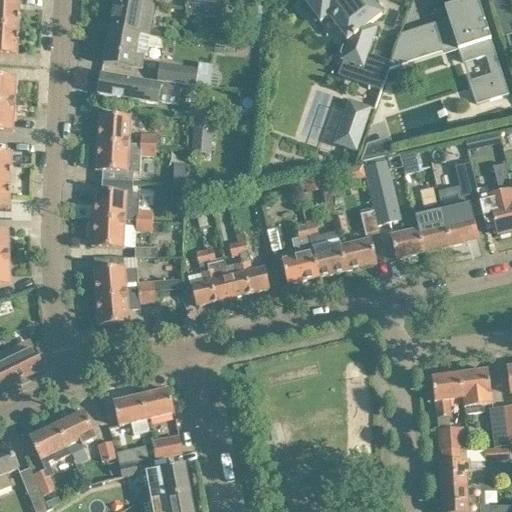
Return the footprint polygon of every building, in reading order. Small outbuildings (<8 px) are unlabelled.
[(0,0),(0,27),(18,29),(20,0),(0,0)] [(150,31),(155,3),(136,0),(115,0),(110,31),(139,36),(164,38),(165,33),(150,31)] [(222,1),(216,0),(187,0),(186,14),(219,18),(222,1)] [(308,9),(305,11),(315,24),(318,21),(320,24),(328,18),(347,43),(346,46),(343,47),(340,54),(342,58),(341,61),(362,67),(358,81),(355,80),(354,83),(382,92),(389,70),(391,63),(368,55),(377,29),(369,26),(382,16),(370,0),(314,0),(306,6),(308,9)] [(391,63),(389,70),(399,67),(397,62),(440,48),(439,45),(455,40),(463,65),(486,58),(491,76),(469,83),(474,99),(475,99),(477,105),(489,101),(490,102),(508,96),(477,0),(473,0),(474,1),(448,10),(447,8),(444,9),(449,22),(407,36),(407,34),(401,36),(391,63)] [(511,0),(492,0),(503,37),(507,36),(511,34),(511,7),(511,0)] [(0,55),(17,57),(18,29),(0,27),(0,55)] [(162,48),(164,38),(139,36),(110,31),(103,66),(132,71),(133,68),(141,69),(144,56),(146,56),(148,46),(162,48)] [(159,64),(156,86),(180,90),(181,86),(209,89),(213,67),(197,65),(197,69),(159,64)] [(180,90),(156,86),(102,76),(98,96),(130,101),(131,94),(144,96),(143,102),(157,104),(158,103),(177,105),(180,90)] [(0,105),(14,106),(15,79),(0,77),(0,105)] [(350,102),(335,146),(357,154),(372,110),(350,102)] [(0,132),(13,133),(14,106),(0,105),(0,132)] [(100,116),(99,145),(128,146),(130,118),(127,118),(128,108),(106,107),(105,117),(100,116)] [(192,154),(212,155),(213,124),(194,123),(192,154)] [(473,129),(472,139),(502,143),(504,133),(473,129)] [(156,148),(157,138),(141,137),(140,147),(156,148)] [(99,145),(97,173),(102,173),(102,184),(133,185),(134,175),(139,175),(140,157),(140,147),(128,146),(99,145)] [(156,158),(156,148),(140,147),(140,157),(156,158)] [(0,181),(10,182),(12,154),(0,153),(0,181)] [(419,173),(415,153),(399,156),(404,176),(419,173)] [(362,168),(373,212),(377,227),(378,227),(401,221),(387,162),(362,168)] [(464,198),(478,195),(476,190),(477,190),(472,165),(457,168),(464,198)] [(511,233),(511,191),(508,177),(505,165),(493,167),(498,193),(488,196),(486,188),(477,190),(476,190),(478,195),(485,228),(494,226),(497,237),(511,233)] [(335,174),(324,177),(326,185),(337,182),(335,174)] [(174,178),(173,189),(187,190),(187,179),(174,178)] [(321,178),(303,183),(306,194),(324,190),(321,178)] [(0,209),(9,210),(10,182),(0,181),(0,209)] [(96,193),(95,221),(124,222),(126,194),(96,193)] [(473,218),(470,204),(442,211),(451,248),(479,242),(473,218)] [(451,248),(442,211),(414,217),(415,222),(416,222),(424,255),(451,248)] [(377,227),(373,212),(360,215),(365,235),(379,232),(378,227),(377,227)] [(137,213),(136,222),(136,223),(152,224),(153,214),(137,213)] [(344,217),(333,220),(336,233),(347,230),(344,217)] [(135,248),(136,233),(136,223),(136,222),(124,222),(95,221),(93,249),(123,251),(123,248),(134,249),(135,249),(135,248)] [(416,222),(415,222),(401,225),(403,234),(390,237),(396,261),(424,255),(416,222)] [(152,234),(152,224),(136,223),(136,233),(152,234)] [(315,223),(305,225),(309,240),(319,238),(315,223)] [(312,251),(309,240),(305,225),(296,227),(298,239),(291,241),(295,257),(282,260),(288,287),(318,280),(312,251)] [(0,258),(9,259),(8,231),(0,231),(0,258)] [(263,270),(252,273),(245,241),(243,233),(235,234),(237,244),(240,256),(242,264),(245,274),(246,274),(251,296),(268,291),(263,270)] [(319,238),(309,240),(312,251),(318,280),(346,273),(340,247),(337,234),(319,238)] [(371,240),(340,247),(346,273),(377,266),(371,240)] [(237,244),(229,246),(231,258),(240,256),(237,244)] [(134,249),(134,259),(157,259),(157,249),(135,248),(135,249),(134,249)] [(233,300),(225,268),(223,259),(215,260),(212,249),(204,251),(211,282),(210,282),(215,304),(233,300)] [(211,282),(204,251),(195,254),(203,284),(192,287),(197,308),(215,304),(210,282),(211,282)] [(164,254),(167,274),(184,271),(181,252),(164,254)] [(0,286),(10,286),(9,259),(0,258),(0,286)] [(182,292),(182,282),(138,285),(137,270),(125,271),(124,260),(100,260),(101,270),(94,271),(97,299),(154,294),(182,292)] [(245,274),(242,264),(225,268),(233,300),(251,296),(246,274),(245,274)] [(140,306),(154,305),(154,294),(97,299),(99,327),(129,325),(128,312),(140,311),(140,306)] [(45,370),(35,350),(0,366),(0,387),(2,391),(45,370)] [(488,372),(460,376),(463,400),(462,400),(463,409),(464,409),(465,415),(481,413),(480,406),(492,405),(488,372)] [(463,400),(460,376),(432,379),(437,420),(450,418),(448,402),(462,400),(463,400)] [(169,391),(141,398),(147,422),(147,421),(175,415),(169,391)] [(147,422),(141,398),(113,404),(119,427),(119,428),(120,428),(130,425),(133,438),(149,434),(147,421),(147,422)] [(511,406),(503,407),(508,447),(510,461),(511,460),(511,406)] [(508,447),(503,407),(488,409),(493,448),(508,447)] [(96,437),(84,413),(57,426),(68,450),(67,450),(70,456),(83,450),(79,444),(96,437)] [(57,426),(29,440),(41,463),(44,471),(46,470),(47,473),(48,473),(50,478),(54,477),(49,464),(56,460),(57,463),(70,457),(70,456),(67,450),(68,450),(57,426)] [(439,453),(442,453),(467,451),(468,451),(466,429),(438,431),(439,453)] [(178,436),(152,442),(155,459),(182,454),(178,436)] [(116,460),(112,442),(98,446),(102,463),(116,460)] [(510,461),(508,447),(493,448),(484,449),(484,463),(508,462),(508,461),(510,461)] [(0,491),(11,487),(6,475),(18,470),(9,448),(0,452),(0,491)] [(144,449),(128,452),(132,465),(147,462),(144,449)] [(465,475),(468,475),(467,451),(442,453),(443,464),(440,464),(442,491),(466,490),(466,489),(465,475)] [(136,465),(119,469),(121,479),(138,476),(136,465)] [(190,495),(185,466),(146,473),(146,474),(139,475),(140,484),(147,483),(151,501),(190,495)] [(43,499),(33,475),(32,476),(30,469),(19,474),(34,511),(47,511),(48,511),(46,506),(43,499)] [(44,471),(33,475),(43,499),(56,493),(50,478),(48,473),(47,473),(46,470),(44,471)] [(466,490),(442,491),(442,511),(511,511),(511,508),(489,509),(489,507),(481,508),(480,489),(466,489),(466,490)] [(193,511),(190,495),(151,501),(141,503),(142,511),(193,511)] [(58,499),(46,504),(50,511),(61,505),(58,499)]
